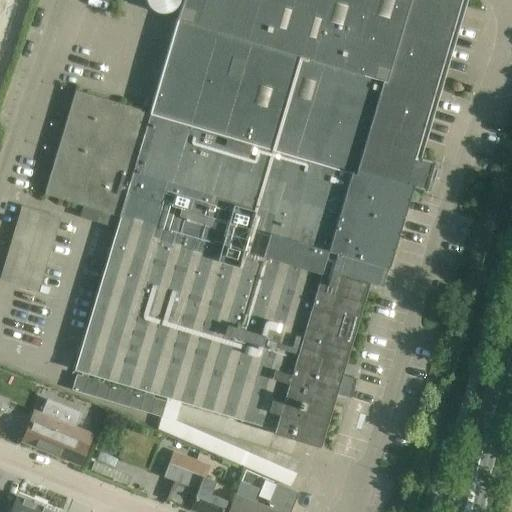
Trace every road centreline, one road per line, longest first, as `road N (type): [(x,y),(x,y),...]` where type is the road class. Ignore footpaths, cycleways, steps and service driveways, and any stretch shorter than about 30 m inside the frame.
road 1 (secondary): [(469,490),(511,350)]
road 2 (unclassified): [(116,506),(0,457)]
